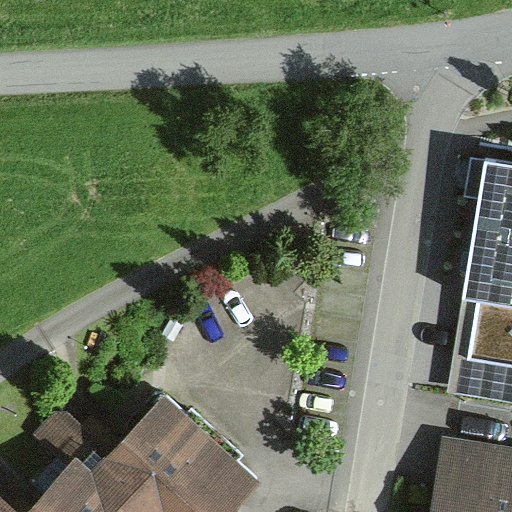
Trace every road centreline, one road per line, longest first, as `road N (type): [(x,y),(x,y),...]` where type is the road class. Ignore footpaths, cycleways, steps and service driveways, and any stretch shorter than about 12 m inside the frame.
road 1 (residential): [(367,511),(447,52)]
road 2 (unclassified): [(0,78),(447,52)]
